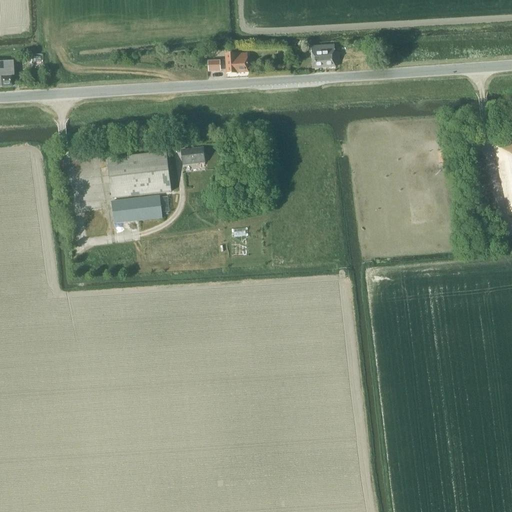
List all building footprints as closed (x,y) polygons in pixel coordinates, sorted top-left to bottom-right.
[(312,69),(335,68),(334,46),(311,48),(312,69)] [(226,74),(248,73),(247,54),(225,56),(226,74)] [(214,68),(221,67),(220,61),(208,62),(208,73),(215,73),(214,68)] [(0,62),(0,87),(11,87),(11,76),(12,76),(12,62),(0,62)] [(511,214),(511,141),(494,145),(498,163),(508,215),(511,214)] [(183,165),(204,163),(203,149),(181,151),(183,165)] [(449,152),(438,154),(439,164),(450,163),(449,152)] [(112,199),(171,192),(166,153),(107,160),(112,199)] [(113,224),(162,219),(159,197),(111,203),(113,224)]
